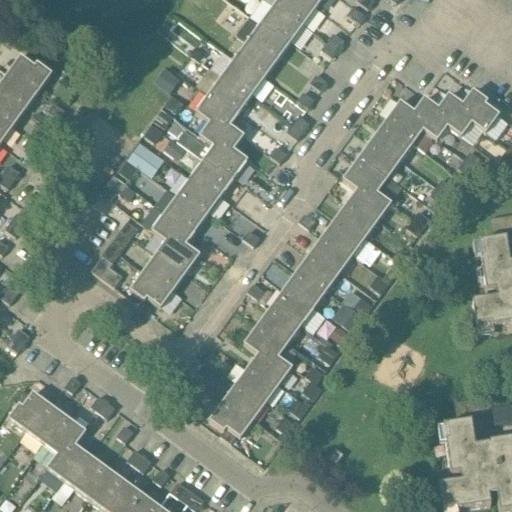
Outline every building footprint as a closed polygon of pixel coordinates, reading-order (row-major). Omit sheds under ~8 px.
[(290,16),(305,27),(318,9),(305,0),(301,0),(300,3),(296,0),(279,0),(272,10),(287,20),(290,16)] [(296,0),(300,3),(301,0),(305,0),(318,9),(324,0),(296,0)] [(359,0),(356,5),(366,13),(373,4),(366,0),(359,0)] [(292,45),(305,27),(290,16),(287,20),(272,10),(263,3),(250,21),(274,38),(277,33),(292,45)] [(345,20),(356,28),(362,19),(352,11),(345,20)] [(250,21),(237,38),(246,45),(261,56),(264,51),(279,62),(292,45),(277,33),(274,38),(250,21)] [(330,41),(325,48),(335,55),(340,48),(330,41)] [(246,45),(233,63),(248,74),(251,69),(266,80),(279,62),(264,51),(261,56),(246,45)] [(320,54),(331,62),(335,55),(325,48),(320,54)] [(20,60),(7,78),(22,89),(24,85),(39,96),(52,78),(38,68),(41,63),(30,54),(23,63),(20,60)] [(238,87),(253,98),(266,80),(251,69),(248,74),(233,63),(220,81),(235,91),(238,87)] [(196,90),(207,99),(222,109),(225,105),(240,116),(253,98),(238,87),(235,91),(220,81),(209,72),(196,90)] [(163,73),(153,86),(164,94),(174,81),(163,73)] [(22,89),(7,78),(0,87),(0,99),(9,106),(11,103),(26,114),(39,96),(24,85),(22,89)] [(325,86),(317,80),(316,79),(309,88),(319,95),(325,86)] [(484,109),(487,106),(472,95),(462,109),(459,113),(474,124),(471,128),(485,138),(499,120),(484,109)] [(305,114),(311,106),(300,98),(294,106),(305,114)] [(0,99),(0,122),(13,131),(26,114),(11,103),(9,106),(0,99)] [(227,134),(229,130),(240,116),(225,105),(222,109),(207,99),(194,116),(209,127),(212,123),(227,134)] [(460,142),(471,128),(474,124),(459,113),(462,109),(448,99),(438,112),(434,117),(449,128),(446,132),(460,142)] [(176,118),(183,109),(172,101),(165,110),(176,118)] [(436,145),(446,132),(449,128),(434,117),(438,112),(424,102),(413,116),(410,121),(425,131),(422,135),(435,145),(436,145)] [(410,121),(413,116),(399,106),(385,125),(399,135),(397,138),(399,140),(412,149),(424,159),(435,145),(422,135),(425,131),(410,121)] [(58,124),(65,115),(54,107),(47,116),(58,124)] [(161,114),(153,125),(164,133),(172,122),(161,114)] [(297,119),(290,127),(302,136),(308,128),(300,122),(297,119)] [(0,149),(13,131),(0,122),(0,149)] [(244,141),(229,130),(227,134),(212,123),(209,127),(198,141),(213,152),(216,147),(231,158),(233,154),(244,141)] [(176,124),(168,135),(179,143),(177,146),(203,165),(217,176),(220,173),(234,183),(247,165),(233,154),(231,158),(216,147),(213,152),(198,141),(176,124)] [(412,149),(399,140),(397,138),(399,135),(385,125),(371,144),(385,155),(383,158),(397,169),(412,149)] [(284,136),(296,144),(302,136),(290,127),(284,136)] [(161,137),(151,130),(144,140),(154,148),(161,137)] [(39,151),(45,143),(34,135),(28,143),(39,151)] [(39,151),(28,143),(22,151),(33,159),(39,151)] [(162,155),(172,163),(181,152),(170,144),(162,155)] [(385,155),(371,144),(357,164),(371,174),(368,177),(383,188),(387,182),(397,169),(383,158),(385,155)] [(161,168),(137,150),(127,164),(151,182),(161,168)] [(267,159),(279,168),(285,159),(274,151),(267,159)] [(511,168),(511,157),(506,154),(500,162),(511,170),(511,168)] [(464,165),(474,171),(479,164),(469,157),(464,165)] [(342,184),(356,195),(358,191),(373,202),(376,198),(390,208),(401,193),(387,182),(383,188),(368,177),(371,174),(357,164),(342,184)] [(203,165),(190,183),(204,193),(206,190),(221,201),(234,183),(220,173),(217,176),(203,165)] [(474,171),(464,165),(458,172),(468,180),(474,171)] [(126,166),(117,177),(128,185),(137,174),(126,166)] [(14,186),(20,177),(9,170),(3,178),(14,186)] [(14,186),(3,178),(0,182),(0,188),(8,194),(14,186)] [(126,191),(111,180),(99,197),(111,205),(116,198),(119,200),(126,191)] [(193,208),(208,218),(221,201),(206,190),(204,193),(190,183),(177,200),(191,211),(193,208)] [(445,201),(451,193),(441,186),(435,193),(445,201)] [(390,208),(376,198),(373,202),(358,191),(356,195),(347,207),(361,218),(363,216),(377,226),(390,208)] [(445,201),(435,193),(429,201),(439,209),(445,201)] [(177,200),(163,218),(178,229),(180,226),(194,236),(208,218),(193,208),(191,211),(177,200)] [(361,218),(347,207),(334,225),(348,235),(350,234),(364,244),(377,226),(363,216),(361,218)] [(17,218),(11,226),(21,234),(27,226),(27,225),(32,219),(22,212),(17,218)] [(422,232),(428,224),(418,217),(412,225),(422,232)] [(182,253),(185,249),(194,236),(180,226),(178,229),(163,218),(150,236),(165,246),(168,242),(182,253)] [(511,218),(488,222),(491,238),(511,234),(511,218)] [(304,219),(298,226),(309,234),(314,227),(304,219)] [(348,235),(334,225),(321,243),(335,253),(337,251),(351,261),(362,269),(375,251),(364,244),(350,234),(348,235)] [(422,232),(412,225),(406,233),(416,240),(422,232)] [(5,234),(15,242),(21,234),(11,226),(5,234)] [(138,234),(126,226),(120,235),(131,243),(138,234)] [(131,243),(120,235),(107,252),(118,260),(131,243)] [(248,235),(242,244),(253,252),(259,243),(248,235)] [(199,260),(185,249),(182,253),(168,242),(165,246),(155,259),(170,270),(172,267),(186,278),(199,260)] [(335,253),(321,243),(308,260),(322,271),(324,269),(338,279),(351,261),(337,251),(335,253)] [(471,306),(475,334),(511,328),(511,265),(508,266),(505,243),(478,247),(485,296),(495,294),(496,303),(471,306)] [(0,258),(2,260),(8,251),(0,245),(0,258)] [(109,272),(118,260),(107,252),(90,276),(113,293),(121,281),(109,272)] [(392,262),(399,267),(402,269),(408,262),(398,254),(392,262)] [(155,259),(142,277),(156,288),(159,284),(173,295),(186,278),(172,267),(170,270),(155,259)] [(308,260),(295,278),(309,289),(311,287),(325,297),(338,279),(324,269),(322,271),(308,260)] [(147,303),(160,313),(173,295),(159,284),(156,288),(142,277),(129,295),(144,306),(147,303)] [(295,278),(282,296),(283,297),(296,307),(298,305),(312,315),(325,297),(311,287),(309,289),(295,278)] [(388,287),(377,280),(369,291),(380,298),(388,287)] [(15,302),(21,293),(10,286),(4,294),(15,302)] [(253,288),(246,297),(257,305),(263,296),(253,288)] [(4,294),(2,297),(0,299),(0,303),(9,310),(15,302),(4,294)] [(281,297),(269,314),(283,324),(285,322),(299,333),(300,331),(312,339),(324,323),(312,315),(298,305),(296,307),(283,297),(282,296),(281,297)] [(371,310),(360,302),(352,314),(362,321),(371,310)] [(269,314),(256,332),(270,342),(272,340),(286,350),(299,333),(285,322),(283,324),(269,314)] [(361,323),(351,316),(341,330),(351,337),(361,323)] [(338,329),(330,340),(340,348),(348,336),(338,329)] [(275,365),(278,362),(286,350),(272,340),(270,342),(256,332),(243,349),(256,360),(260,355),(275,365)] [(22,350),(28,342),(18,334),(12,341),(22,350)] [(22,350),(12,341),(6,350),(17,358),(22,350)] [(318,361),(329,369),(337,358),(326,350),(318,361)] [(292,372),(278,362),(275,365),(260,355),(256,360),(247,372),(262,383),(265,379),(279,390),(292,372)] [(311,371),(304,380),(315,388),(322,378),(311,371)] [(262,383),(247,372),(234,390),(249,401),(252,397),(266,408),(279,390),(265,379),(262,383)] [(72,381),(63,392),(72,398),(80,387),(72,381)] [(302,397),(312,404),(320,394),(309,386),(302,397)] [(234,390),(221,408),(236,418),(239,415),(253,425),(266,408),(252,397),(249,401),(234,390)] [(7,423),(26,437),(37,421),(41,423),(51,410),(32,396),(29,400),(21,394),(13,405),(17,409),(7,423)] [(99,418),(107,407),(98,400),(89,411),(99,418)] [(453,405),(456,421),(486,417),(488,431),(511,427),(511,407),(489,411),(487,400),(453,405)] [(296,404),(288,415),(299,423),(307,412),(296,404)] [(106,423),(114,412),(107,407),(99,418),(106,423)] [(208,425),(223,436),(219,441),(230,449),(236,440),(240,443),(253,425),(239,415),(236,418),(221,408),(208,425)] [(26,437),(43,450),(55,434),(58,437),(68,423),(51,410),(41,423),(37,421),(26,437)] [(286,440),(294,429),(283,421),(275,432),(286,440)] [(86,436),(68,423),(58,437),(55,434),(43,450),(56,460),(60,462),(72,447),(76,450),(86,436)] [(511,511),(511,443),(474,449),(470,426),(443,431),(450,479),(460,478),(461,486),(437,490),(439,511),(478,511),(489,510),(488,501),(496,500),(497,511),(511,511)] [(124,446),(131,437),(123,430),(115,441),(124,446)] [(56,460),(46,473),(69,490),(80,476),(77,474),(88,459),(76,450),(72,447),(60,462),(56,460)] [(334,452),(327,462),(335,468),(343,458),(334,452)] [(126,465),(134,470),(142,460),(134,454),(126,465)] [(69,490),(87,503),(97,489),(94,487),(106,472),(88,459),(77,474),(80,476),(69,490)] [(142,460),(134,470),(142,476),(150,466),(142,460)] [(123,485),(106,472),(94,487),(97,489),(87,503),(98,511),(108,511),(115,502),(112,500),(123,485)] [(168,480),(160,473),(152,484),(161,490),(168,480)] [(108,511),(130,511),(141,498),(123,485),(112,500),(115,502),(108,511)] [(185,492),(177,486),(169,497),(177,503),(185,492)] [(157,511),(159,511),(141,498),(130,511),(157,511)] [(197,511),(203,505),(195,499),(187,510),(190,511),(197,511)]
